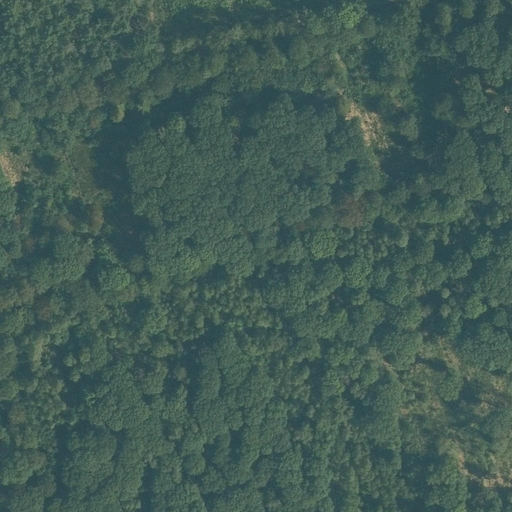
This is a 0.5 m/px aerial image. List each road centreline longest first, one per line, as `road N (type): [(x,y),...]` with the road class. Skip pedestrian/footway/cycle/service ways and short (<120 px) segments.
road 1 (track): [(0,303),(511,172)]
road 2 (track): [(0,89),(384,0)]
